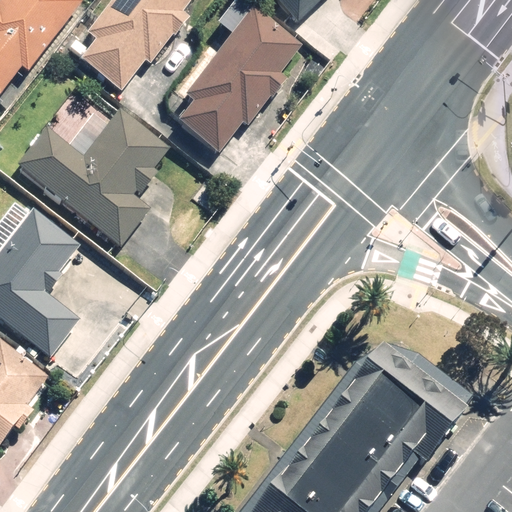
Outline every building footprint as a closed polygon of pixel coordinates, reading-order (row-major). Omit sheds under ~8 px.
[(25,82),(81,6),(72,0),(1,0),(0,2),(0,101),(18,77),(25,82)] [(148,74),(187,23),(180,17),(192,0),(113,0),(77,47),(86,54),(76,67),(118,100),(142,69),(148,74)] [(260,0),(293,33),(325,0),(260,0)] [(185,113),(173,130),(217,162),(238,133),(245,138),(267,107),(271,110),(288,86),(281,81),(302,51),(249,13),(180,109),(185,113)] [(168,154),(112,113),(106,121),(77,100),(48,140),(43,136),(12,178),(116,255),(145,216),(135,209),(157,180),(152,176),(168,154)] [(0,331),(49,366),(78,326),(45,303),(61,281),(57,278),(76,252),(29,218),(0,257),(0,331)] [(386,511),(467,409),(378,339),(240,511),(386,511)] [(0,454),(32,415),(25,409),(45,385),(0,348),(0,454)]
